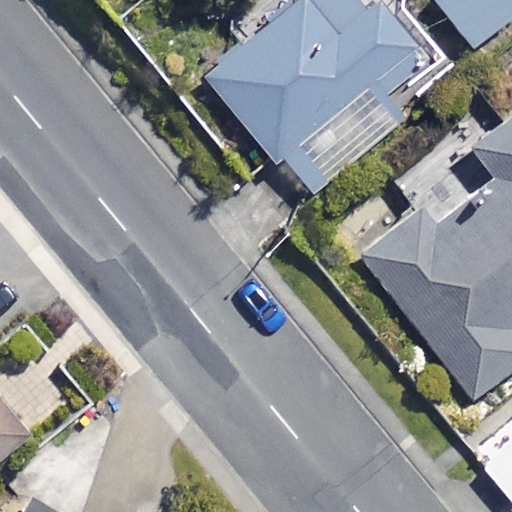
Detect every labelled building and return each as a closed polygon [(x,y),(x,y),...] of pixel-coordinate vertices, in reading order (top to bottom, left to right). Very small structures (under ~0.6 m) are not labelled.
[(434,48),(395,0),(283,0),(200,67),(300,192),(390,120),(372,98),(434,48)] [(511,6),(511,0),(434,0),(469,42),(511,6)] [(511,105),(466,141),(494,177),(444,217),(426,194),(357,248),(469,392),(511,357),(511,326),(510,323),(511,321),(511,105)] [(0,443),(21,426),(0,400),(0,443)] [(511,494),(511,425),(475,455),(508,497),(511,494)] [(63,511),(25,491),(12,511),(63,511)]
